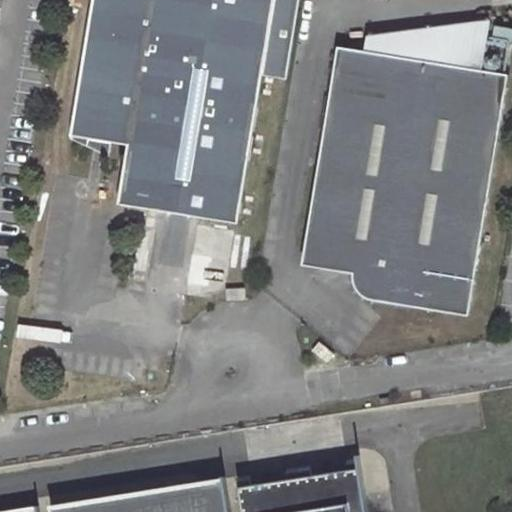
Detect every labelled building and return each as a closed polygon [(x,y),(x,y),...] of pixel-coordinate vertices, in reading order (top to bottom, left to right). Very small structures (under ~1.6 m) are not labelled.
[(300,0),(92,0),(71,135),(91,138),(90,144),(108,151),(109,141),(129,144),(119,203),(177,212),(239,223),(263,74),(288,78),(300,0)] [(370,34),(368,52),(482,71),(491,20),(370,34)] [(469,316),(509,75),(482,71),(368,52),(339,47),(320,160),(343,164),(328,254),(356,268),(354,274),(355,280),(356,286),(360,292),(364,296),(370,299),(374,300),(469,316)] [(246,287),(227,288),(227,299),(246,298),(246,287)] [(308,352),(323,364),(330,356),(315,344),(308,352)] [(35,511),(36,510),(25,511),(364,511),(356,459),(343,461),(344,472),(308,478),(307,467),(282,471),(284,482),(248,487),(246,477),(234,479),(238,511),(226,511),(222,481),(47,508),(47,511),(35,511)]
